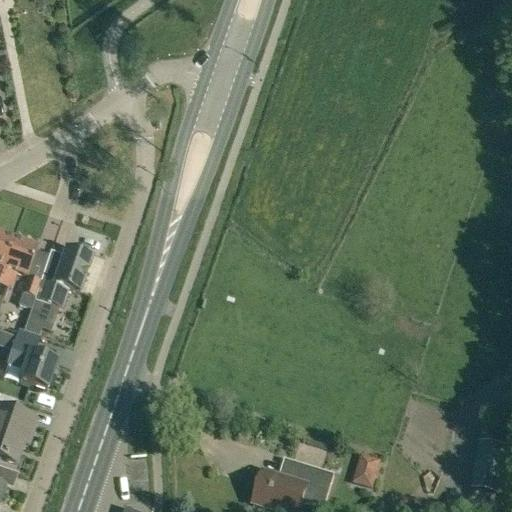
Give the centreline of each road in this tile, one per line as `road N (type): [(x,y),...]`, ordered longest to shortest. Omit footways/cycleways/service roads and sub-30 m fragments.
road 1 (secondary): [(77,511),(222,79)]
road 2 (residential): [(33,511),(143,187),(144,138),(125,100)]
road 3 (residential): [(0,177),(125,100)]
